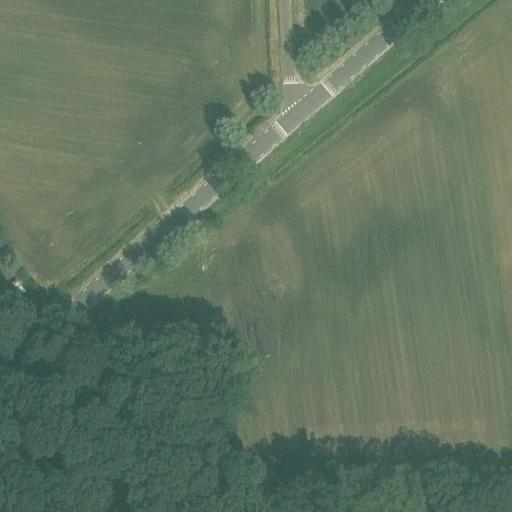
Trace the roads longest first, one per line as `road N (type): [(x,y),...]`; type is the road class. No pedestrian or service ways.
road 1 (tertiary): [(0,356),(426,0)]
road 2 (unclassified): [(511,495),(99,511)]
